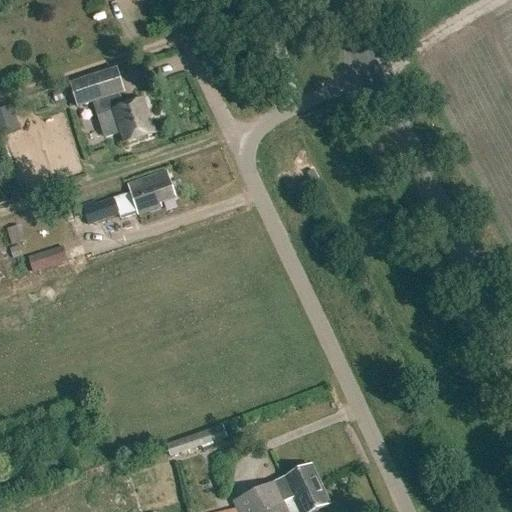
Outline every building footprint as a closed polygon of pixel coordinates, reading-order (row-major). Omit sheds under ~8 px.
[(142,103),(119,110),(115,97),(123,95),(116,72),(70,86),(77,109),(93,104),(104,139),(120,135),(124,146),(153,136),(143,104),(142,103)] [(0,117),(0,134),(3,143),(22,137),(14,112),(0,117)] [(81,208),(88,228),(119,217),(118,214),(133,209),(136,218),(161,210),(159,205),(174,200),(165,174),(126,187),(129,195),(95,207),(94,204),(81,208)] [(62,249),(27,260),(31,275),(67,264),(62,249)] [(138,412),(126,380),(104,388),(122,434),(133,430),(127,416),(138,412)] [(164,454),(169,467),(226,446),(221,433),(164,454)] [(237,511),(273,511),(321,489),(311,470),(283,483),(284,486),(274,491),(273,488),(235,507),(237,511)] [(320,511),(330,508),(321,489),(273,511),(320,511)]
